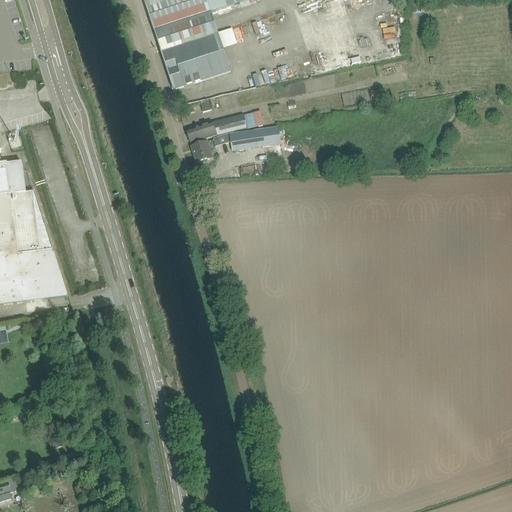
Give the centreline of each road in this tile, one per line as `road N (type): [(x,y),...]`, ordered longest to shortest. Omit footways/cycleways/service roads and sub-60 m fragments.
road 1 (unclassified): [(261,511),(227,324),(129,0)]
road 2 (secondary): [(183,511),(131,291),(83,142)]
